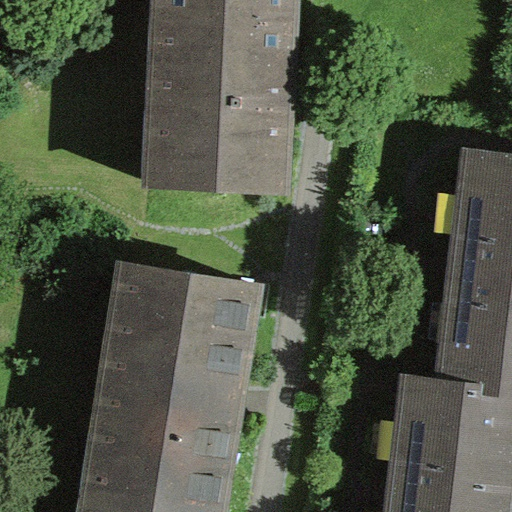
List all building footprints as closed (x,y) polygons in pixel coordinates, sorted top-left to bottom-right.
[(153,107),(157,107),(157,100),(168,100),(164,181),(285,188),(294,0),(173,0),(172,15),(162,14),(162,7),(158,7),(154,81),(153,107)] [(511,153),(470,148),(442,380),(511,388),(511,153)] [(101,428),(102,421),(113,423),(101,495),(206,511),(220,511),(257,283),(138,264),(126,339),(115,337),(117,329),(112,329),(101,400),(97,428),(101,428)] [(507,511),(511,477),(511,388),(442,380),(408,376),(391,511),(507,511)] [(206,511),(101,495),(98,511),(206,511)]
